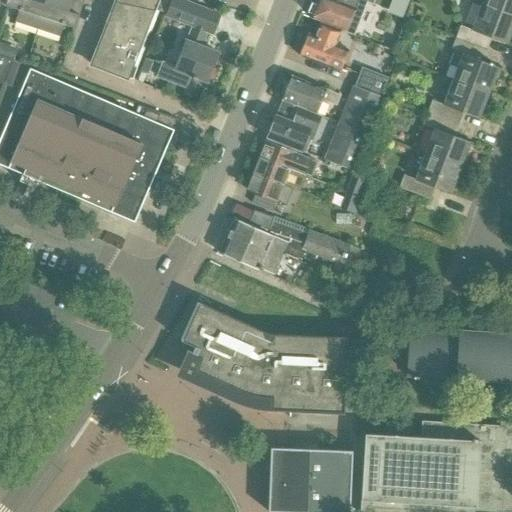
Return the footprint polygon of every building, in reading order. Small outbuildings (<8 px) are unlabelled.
[(16,20),(37,27),(46,0),(9,0),(7,7),(18,10),(14,21),(15,22),(16,20)] [(46,0),(37,27),(59,34),(58,36),(59,36),(63,25),(74,28),(83,1),(82,0),(82,1),(78,0),(46,0)] [(115,0),(115,6),(106,27),(110,28),(107,35),(104,34),(103,37),(102,37),(91,65),(92,66),(93,64),(133,80),(160,12),(165,13),(170,0),(115,0)] [(196,78),(206,82),(217,53),(213,51),(212,51),(210,53),(206,51),(206,48),(205,48),(201,47),(207,32),(212,34),(219,15),(180,0),(171,0),(166,13),(165,15),(192,26),(186,41),(185,40),(174,68),(162,63),(157,76),(172,83),(185,87),(190,75),(192,76),(191,78),(195,80),(196,78)] [(320,22),(320,23),(340,31),(341,30),(344,31),(353,10),(362,13),(366,0),(320,0),(318,6),(314,8),(312,12),(314,17),(313,19),(320,22)] [(511,0),(482,0),(480,5),(511,17),(511,0)] [(460,25),(455,39),(481,49),(481,48),(486,50),(486,49),(481,47),(486,36),(510,45),(510,44),(507,43),(511,28),(511,17),(480,5),(471,30),(460,25)] [(340,31),(320,23),(314,37),(307,34),(298,56),(339,72),(348,50),(347,50),(346,50),(335,45),(336,42),(339,33),(340,31)] [(452,81),(487,94),(497,68),(501,70),(501,69),(492,65),(492,63),(488,62),(487,63),(477,59),(481,49),(455,39),(451,50),(454,51),(449,64),(444,78),(452,81)] [(0,60),(0,83),(5,85),(6,85),(14,61),(1,56),(0,60)] [(387,78),(361,68),(355,86),(380,96),(381,96),(387,78)] [(59,190),(62,185),(90,197),(88,202),(111,212),(113,206),(115,207),(133,200),(133,199),(140,201),(145,189),(147,190),(147,189),(146,188),(148,182),(150,182),(150,181),(149,181),(152,174),(153,175),(154,174),(153,174),(167,140),(168,141),(168,140),(167,139),(169,133),(171,134),(177,120),(137,105),(133,115),(30,71),(0,142),(0,162),(0,163),(0,164),(1,165),(1,163),(7,166),(9,162),(24,169),(21,174),(59,190)] [(298,108),(319,116),(320,116),(320,115),(316,114),(320,101),(324,100),(334,104),(336,105),(340,95),(290,76),(286,86),(282,88),(280,93),(282,97),(281,100),(298,107),(298,108),(299,108),(298,108)] [(432,100),(427,113),(453,123),(457,111),(482,120),(482,119),(478,118),(487,94),(452,81),(443,104),(432,100)] [(380,96),(355,86),(353,85),(348,97),(345,106),(376,118),(384,97),(383,97),(381,96),(380,96)] [(345,106),(338,123),(369,136),(376,118),(345,106)] [(319,116),(298,108),(295,117),(294,117),(292,122),(275,116),(271,125),(268,124),(264,134),(267,135),(266,138),(300,151),(305,138),(310,140),(316,126),(315,125),(319,116)] [(433,128),(423,155),(459,169),(469,143),(472,145),(473,144),(448,134),(453,123),(427,113),(423,124),(433,128)] [(369,136),(338,123),(324,159),(355,172),(369,136)] [(264,141),(258,159),(305,178),(305,176),(297,173),(303,157),(264,141)] [(459,169),(423,155),(414,180),(403,175),(399,188),(424,198),(429,186),(453,195),(454,194),(450,192),(459,169)] [(258,159),(251,174),(291,190),(293,184),(301,187),(305,178),(258,159)] [(291,190),(251,174),(246,189),(255,193),(255,194),(252,203),(251,202),(251,203),(271,211),(275,201),(285,205),(291,190)] [(354,190),(364,194),(369,183),(358,179),(354,190)] [(345,210),(358,215),(363,203),(364,199),(351,194),(345,210)] [(258,268),(273,275),(282,254),(299,262),(303,251),(335,263),(331,273),(338,275),(348,278),(360,248),(271,215),(270,218),(253,210),(253,211),(251,216),(253,222),(251,226),(234,218),(229,230),(225,237),(226,237),(219,253),(257,270),(258,268)] [(180,340),(186,344),(175,369),(237,400),(237,403),(246,408),(249,403),(257,404),(264,405),(268,404),(269,411),(339,414),(339,412),(341,412),(341,414),(343,414),(344,386),(340,385),(341,379),(344,379),(346,338),(346,337),(270,334),(267,333),(265,332),(197,302),(180,340)] [(511,334),(501,334),(501,333),(499,333),(499,334),(480,332),(479,332),(460,331),(458,331),(410,328),(409,346),(413,348),(412,357),(408,358),(407,376),(412,376),(412,378),(417,379),(417,377),(456,379),(457,380),(457,379),(476,380),(476,381),(478,381),(478,380),(496,381),(496,382),(498,382),(498,381),(511,382),(511,334)] [(360,507),(359,511),(511,511),(511,426),(506,427),(506,426),(479,425),(472,424),(421,421),(420,430),(421,430),(420,437),(364,434),(360,500),(360,507)] [(281,511),(348,511),(351,451),(269,448),(269,450),(270,450),(268,509),(267,509),(267,511),(281,511)]
